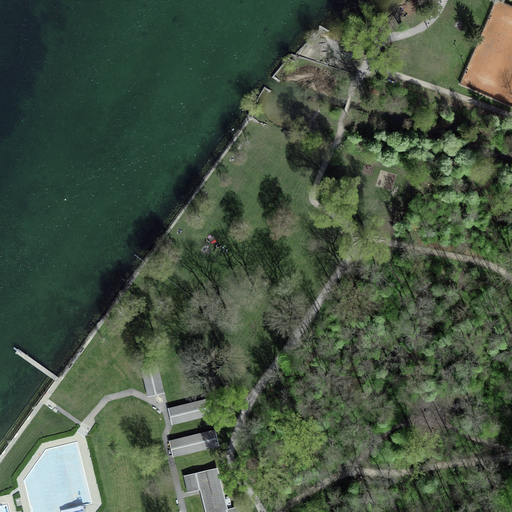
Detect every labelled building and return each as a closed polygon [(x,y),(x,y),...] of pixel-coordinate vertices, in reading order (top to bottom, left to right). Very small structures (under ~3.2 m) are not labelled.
[(156,364),(141,367),(148,398),(163,394),(156,364)] [(215,398),(204,401),(208,417),(219,414),(215,398)] [(204,401),(170,409),(173,425),(208,417),(204,401)] [(216,432),(169,443),(174,460),(220,449),(216,432)] [(218,471),(185,479),(189,495),(201,492),(205,511),(240,511),(240,508),(228,511),(218,471)]
